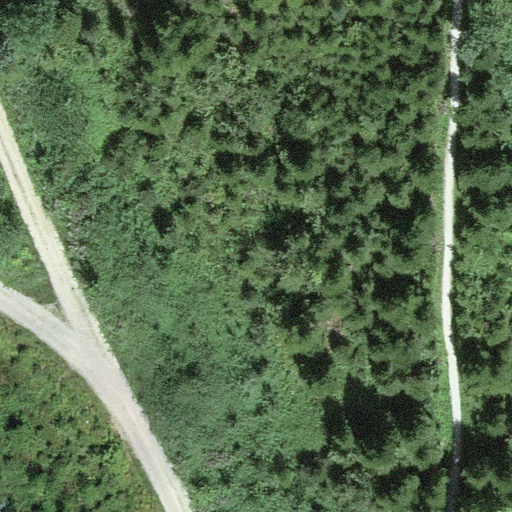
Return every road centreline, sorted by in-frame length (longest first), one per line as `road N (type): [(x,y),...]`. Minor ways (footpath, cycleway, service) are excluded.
road 1 (track): [(0,297),(99,363),(180,511)]
road 2 (track): [(99,363),(0,127)]
